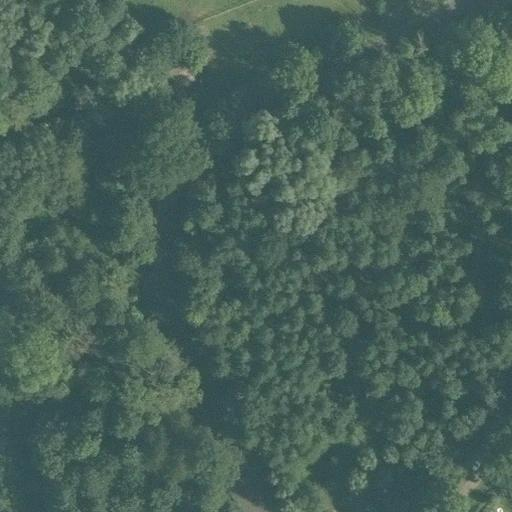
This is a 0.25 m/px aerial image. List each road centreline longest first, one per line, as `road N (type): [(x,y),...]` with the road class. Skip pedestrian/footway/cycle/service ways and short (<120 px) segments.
road 1 (unclassified): [(255,511),(167,285),(166,213),(184,181),(234,139),(463,0)]
road 2 (track): [(166,213),(74,118),(57,111),(0,133)]
